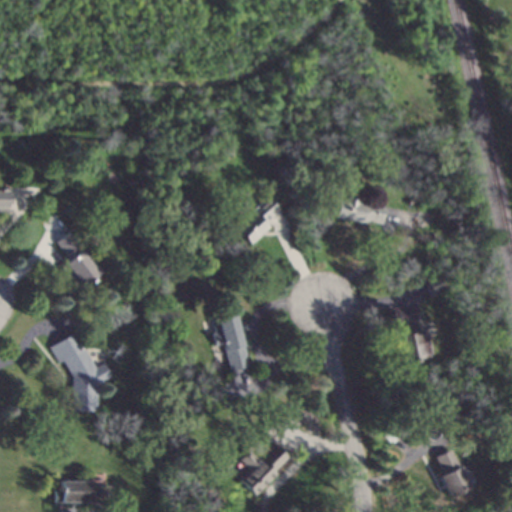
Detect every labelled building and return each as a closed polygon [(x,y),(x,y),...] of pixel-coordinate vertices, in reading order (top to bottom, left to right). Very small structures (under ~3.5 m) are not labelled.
[(246,242),(280,210),(265,195),(251,208),(243,200),(235,209),(243,218),(232,228),(246,242)] [(383,205),(355,201),(356,197),(344,196),(343,200),(335,199),(333,217),(381,224),(383,205)] [(67,258),(58,267),(80,288),(101,267),(64,231),(52,244),(67,258)] [(401,334),(405,360),(428,356),(420,310),(403,313),(406,334),(401,334)] [(246,365),(234,313),(210,318),(213,332),(211,332),(213,344),(221,342),(228,370),(246,365)] [(69,410),(94,410),(95,390),(90,381),(98,381),(109,376),(101,362),(92,367),(82,346),(76,346),(70,334),(47,345),(55,361),(62,361),(70,377),(69,410)] [(238,482),(255,498),(277,476),(274,473),(288,459),(274,445),(263,456),(265,458),(259,463),(249,453),(239,462),(248,472),(238,482)] [(436,459),(444,477),(441,479),(451,499),(479,485),(471,470),(468,471),(466,466),(459,470),(451,452),(436,459)] [(87,480),(58,480),(58,490),(52,490),(52,502),(107,502),(108,485),(87,485),(87,480)]
